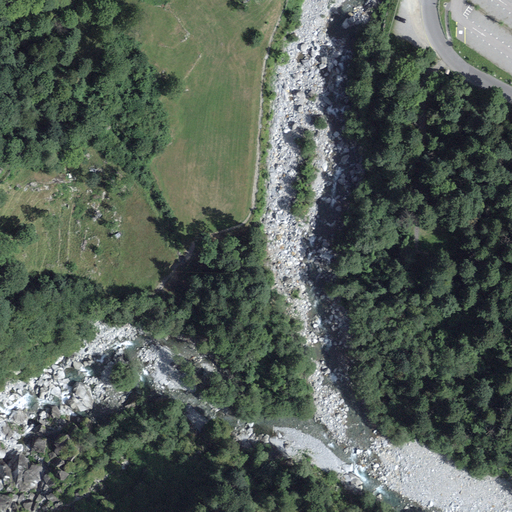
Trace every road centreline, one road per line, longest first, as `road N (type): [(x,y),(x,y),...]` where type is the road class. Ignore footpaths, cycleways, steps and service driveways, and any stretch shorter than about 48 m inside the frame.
road 1 (track): [(448,55),(430,79),(416,241)]
road 2 (tertiary): [(511,95),(448,55),(436,39),(430,0)]
